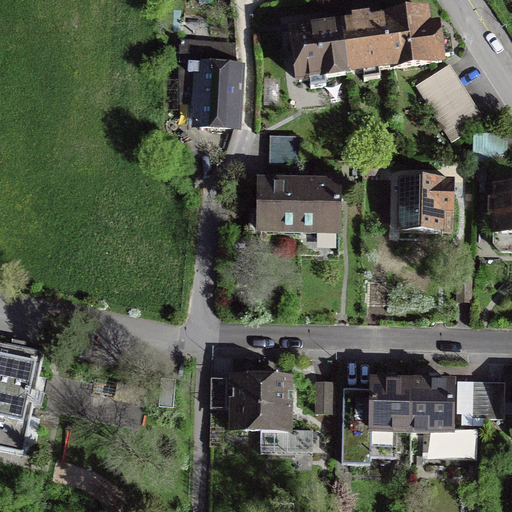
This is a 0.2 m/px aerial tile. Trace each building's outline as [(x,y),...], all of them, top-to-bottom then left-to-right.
[(352,25),(339,27),(298,32),(291,33),(297,83),(308,82),(309,91),(324,89),(323,80),(345,77),(361,75),(363,83),(379,81),(377,72),(392,70),(440,64),(439,59),(448,58),(446,43),(437,44),(435,29),(432,29),(426,30),(425,15),(385,21),(368,23),(367,18),(360,19),(351,21),(352,25)] [(198,130),(232,131),(236,70),(227,69),(228,49),(179,45),(178,106),(199,107),(198,130)] [(451,145),(484,124),(449,68),(416,89),(451,145)] [(504,164),(504,148),(500,148),(501,139),(474,138),(473,163),(504,164)] [(298,168),(299,154),(299,140),(269,139),(269,146),(268,153),(268,161),(268,167),(298,168)] [(442,216),(451,216),(452,185),(400,183),(399,234),(441,235),(442,216)] [(297,234),(338,235),(339,187),(314,187),(298,186),(275,186),(257,185),(257,211),(249,211),(248,233),(297,234)] [(511,189),(494,189),(494,202),(489,202),(489,218),(493,218),(493,248),(499,254),(511,254),(511,189)] [(456,305),(470,305),(470,280),(456,280),(456,305)] [(0,453),(22,458),(43,355),(0,346),(0,453)] [(94,356),(80,353),(78,362),(91,365),(94,356)] [(268,374),(260,374),(255,374),(246,373),(246,382),(210,381),(209,412),(232,413),(232,433),(259,433),(258,456),(311,458),(312,434),(286,433),(287,383),(274,383),(274,374),(268,374)] [(172,411),(174,382),(160,381),(157,410),(172,411)] [(434,386),(411,386),(391,386),(370,385),(370,393),(342,392),(340,469),(368,469),(368,460),(395,461),(395,433),(410,434),(451,435),(452,387),(434,386)] [(315,416),(330,417),(330,387),(315,386),(315,416)] [(471,421),(487,422),(502,422),(503,391),(495,390),(487,390),(480,390),(471,390),(471,421)]
